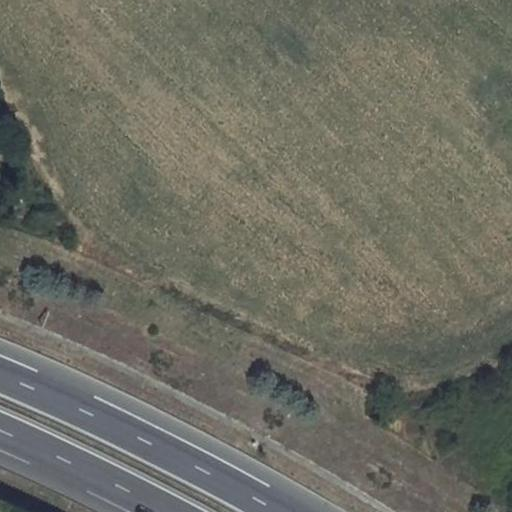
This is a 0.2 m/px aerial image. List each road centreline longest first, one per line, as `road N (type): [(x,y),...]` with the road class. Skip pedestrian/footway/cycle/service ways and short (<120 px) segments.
road 1 (trunk): [(276,511),(91,413),(0,375)]
road 2 (trunk): [(0,430),(168,511)]
